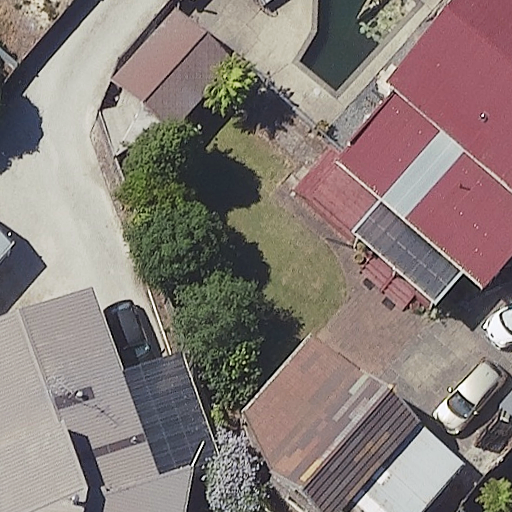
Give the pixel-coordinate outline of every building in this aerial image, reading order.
[(511,0),(470,0),(380,106),(386,112),(511,218),(511,0)] [(511,218),(386,112),(330,177),(489,312),(511,285),(511,218)] [(0,265),(10,254),(0,244),(0,265)] [(0,511),(187,511),(193,474),(157,364),(120,381),(91,297),(0,330),(0,511)] [(348,511),(415,436),(358,387),(268,492),(291,511),(348,511)] [(511,403),(500,417),(511,427),(511,403)]
